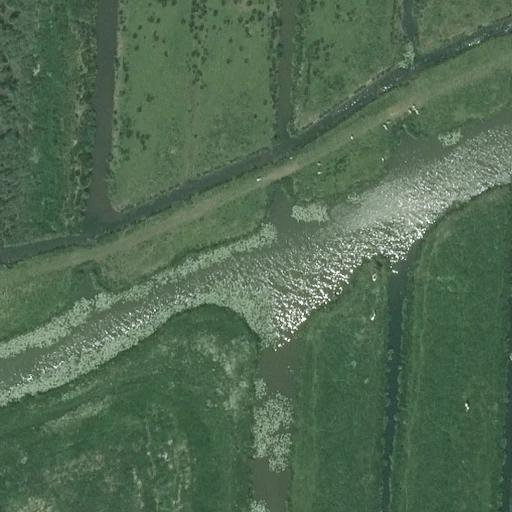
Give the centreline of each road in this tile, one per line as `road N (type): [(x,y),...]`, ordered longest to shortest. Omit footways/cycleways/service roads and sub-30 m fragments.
road 1 (track): [(0,267),(115,239),(213,203),(417,100),(511,67)]
road 2 (track): [(235,511),(228,414),(201,372),(177,357),(154,359),(0,427)]
